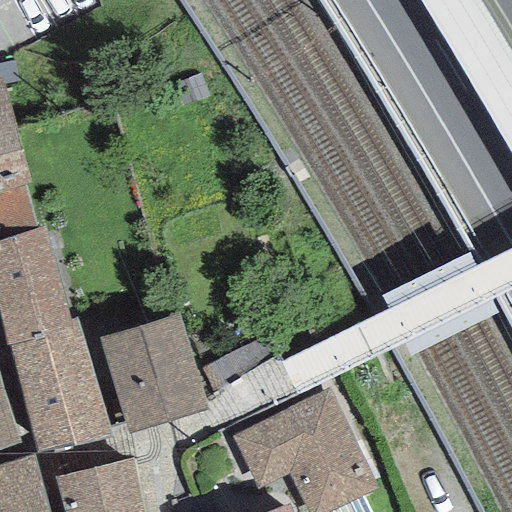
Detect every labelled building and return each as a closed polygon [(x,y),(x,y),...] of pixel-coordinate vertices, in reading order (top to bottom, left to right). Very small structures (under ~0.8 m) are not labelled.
[(0,67),(0,226),(31,218),(19,165),(25,164),(2,67),(0,67)] [(31,218),(0,226),(0,301),(34,438),(110,430),(42,215),(31,218)] [(171,308),(105,329),(132,415),(198,394),(171,308)] [(0,375),(0,434),(17,431),(0,375)] [(311,509),(370,481),(326,389),(234,433),(255,477),(289,461),(311,509)] [(54,511),(31,443),(0,452),(0,511),(54,511)] [(143,511),(132,450),(52,464),(66,511),(143,511)] [(257,511),(292,511),(289,501),(257,511)]
